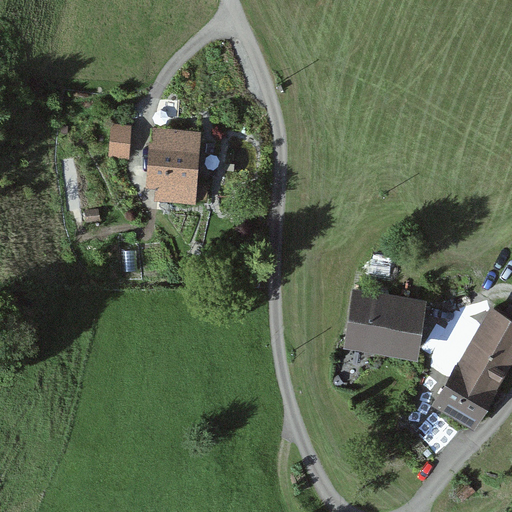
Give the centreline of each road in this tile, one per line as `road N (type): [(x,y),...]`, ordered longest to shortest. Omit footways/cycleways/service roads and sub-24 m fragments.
road 1 (unclassified): [(344,511),(312,475),(279,358),(280,172),(267,93),(237,0)]
road 2 (unclassified): [(511,399),(455,457),(418,511)]
